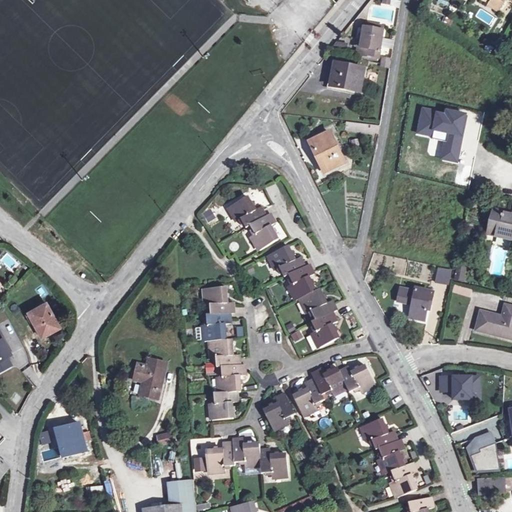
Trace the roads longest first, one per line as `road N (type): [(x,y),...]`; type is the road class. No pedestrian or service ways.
road 1 (residential): [(401,372),(288,162),(262,129)]
road 2 (residential): [(102,311),(233,151),(262,129)]
road 3 (residential): [(102,311),(41,394),(26,431),(15,511)]
road 4 (residential): [(262,129),(355,0)]
road 5 (residential): [(462,511),(401,372)]
road 6 (residential): [(0,220),(102,311)]
